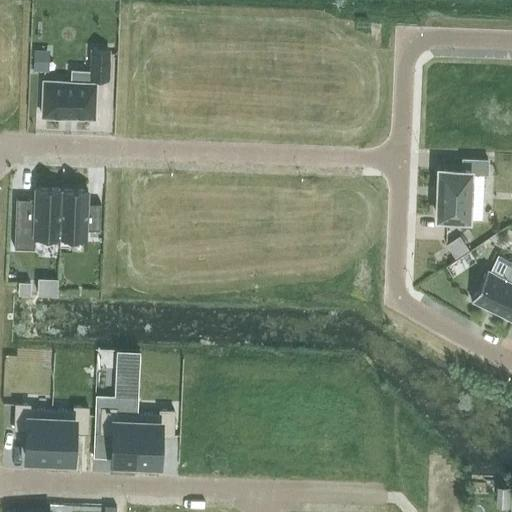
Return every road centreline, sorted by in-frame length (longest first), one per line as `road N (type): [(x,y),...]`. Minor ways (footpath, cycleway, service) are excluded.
road 1 (residential): [(0,143),(400,160)]
road 2 (residential): [(400,160),(394,299),(511,364)]
road 3 (residential): [(0,481),(265,491)]
road 4 (residential): [(511,40),(405,36),(400,160)]
road 5 (residential): [(265,491),(386,496)]
